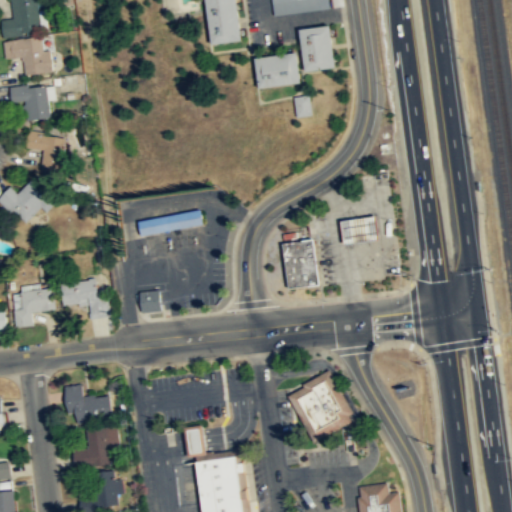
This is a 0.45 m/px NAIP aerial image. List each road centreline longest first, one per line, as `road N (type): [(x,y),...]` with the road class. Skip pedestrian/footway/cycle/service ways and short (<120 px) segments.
road 1 (primary): [(503,511),(434,0)]
road 2 (primary): [(400,0),(467,511)]
road 3 (residential): [(476,307),(0,357)]
road 4 (residential): [(357,0),(365,121),(342,162),(266,213),(254,230),(254,330)]
road 5 (track): [(118,262),(86,0)]
road 6 (residential): [(346,321),(362,372),(413,462),(424,511)]
road 7 (residential): [(29,354),(48,511)]
